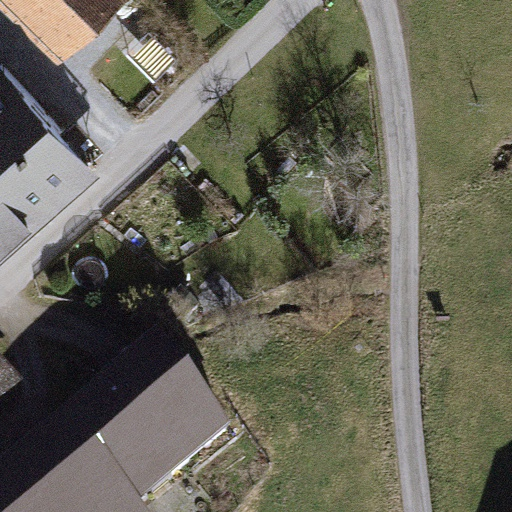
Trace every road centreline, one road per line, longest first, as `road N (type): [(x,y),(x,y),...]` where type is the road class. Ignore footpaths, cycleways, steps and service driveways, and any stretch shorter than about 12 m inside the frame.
road 1 (unclassified): [(375,0),(398,58),(422,511)]
road 2 (unclassified): [(0,285),(297,0)]
